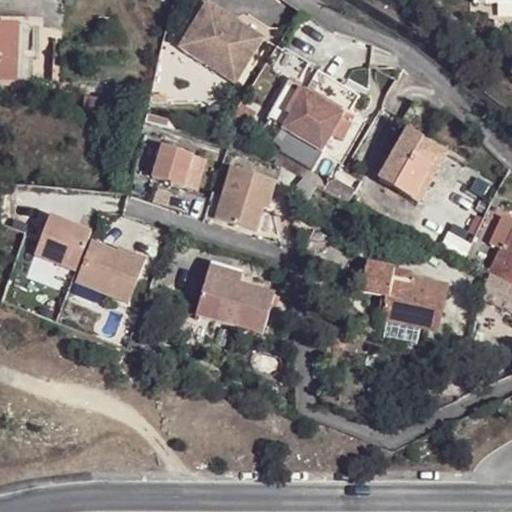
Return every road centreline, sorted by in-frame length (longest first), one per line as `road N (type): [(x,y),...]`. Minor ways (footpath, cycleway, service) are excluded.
road 1 (residential): [(132,213),(297,267),(310,407),(385,440),(511,389)]
road 2 (residential): [(1,511),(185,495),(511,495)]
road 3 (residential): [(299,0),(408,53),(511,161)]
